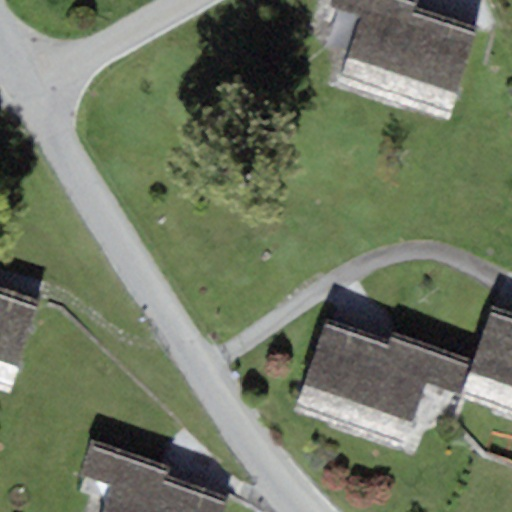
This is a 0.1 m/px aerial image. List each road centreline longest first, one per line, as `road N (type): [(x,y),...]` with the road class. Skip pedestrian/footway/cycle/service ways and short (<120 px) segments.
road 1 (residential): [(22,78),(197,371),(309,511)]
road 2 (residential): [(22,78),(114,42),(188,0)]
